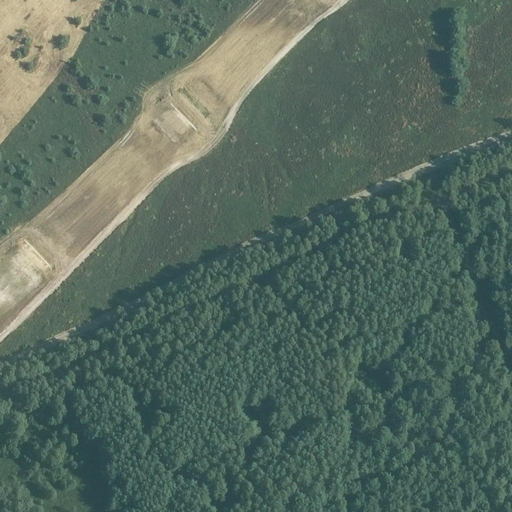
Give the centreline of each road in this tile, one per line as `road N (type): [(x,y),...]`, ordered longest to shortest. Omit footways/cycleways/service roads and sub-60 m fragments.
road 1 (track): [(0,365),(269,236),(511,135)]
road 2 (unclassified): [(0,396),(511,173)]
road 3 (track): [(0,340),(164,176),(208,151),(250,87),(347,0)]
road 4 (track): [(441,202),(511,379)]
